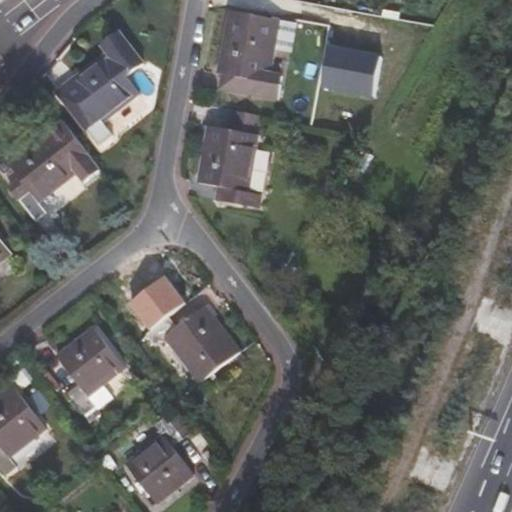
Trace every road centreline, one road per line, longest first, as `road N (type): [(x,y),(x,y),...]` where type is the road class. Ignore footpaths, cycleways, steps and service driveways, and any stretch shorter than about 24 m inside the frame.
road 1 (residential): [(159,201),(280,346),(283,403),(227,511)]
road 2 (residential): [(159,201),(145,238),(0,349)]
road 3 (residential): [(192,0),(159,201)]
road 4 (residential): [(101,0),(75,19),(0,111)]
